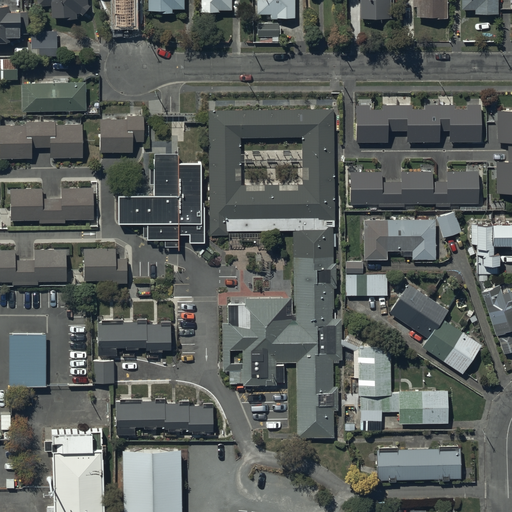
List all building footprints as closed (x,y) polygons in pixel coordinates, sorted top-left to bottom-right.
[(87,2),(87,0),(37,0),(37,5),(51,4),(52,16),(63,15),(63,18),(77,17),(76,12),(80,11),(82,13),(90,4),(87,2)] [(184,0),(148,0),(148,9),(159,9),(159,11),(172,11),(172,8),(184,8),(184,0)] [(231,9),(231,0),(200,0),(201,11),(218,11),(218,9),(231,9)] [(256,0),(257,13),(271,13),(271,18),(281,17),(295,16),(294,0),(256,0)] [(359,0),(359,17),(390,17),(390,0),(359,0)] [(412,0),(413,5),(417,5),(417,16),(432,16),(432,17),(447,17),(446,0),(412,0)] [(497,0),(461,0),(461,8),(475,8),(475,12),(497,12),(497,0)] [(8,4),(0,3),(0,39),(9,40),(9,34),(19,34),(19,33),(28,33),(28,10),(19,11),(19,10),(8,10),(8,4)] [(278,35),(278,23),(258,23),(258,35),(278,35)] [(56,30),(31,31),(31,55),(57,54),(56,30)] [(17,58),(0,57),(0,79),(17,79),(17,58)] [(86,109),(85,81),(22,82),(23,111),(86,109)] [(370,104),(355,104),(356,141),(387,141),(387,130),(407,129),(407,140),(439,140),(439,129),(450,129),(450,140),(480,140),(480,104),(466,104),(466,108),(454,108),(454,104),(424,104),(424,108),(412,108),(412,104),(382,104),(382,109),(370,109),(370,104)] [(334,226),(334,220),(335,219),(333,108),(208,110),(210,235),(228,235),(228,231),(293,231),(333,230),(333,226),(334,226)] [(511,109),(496,109),(497,142),(508,142),(508,161),(497,161),(497,192),(511,191),(511,109)] [(127,118),(100,118),(100,151),(132,151),(132,140),(144,140),(144,114),(127,114),(127,118)] [(26,124),(0,124),(0,157),(32,157),(32,147),(50,147),(50,157),(83,157),(82,124),(55,124),(55,120),(26,121),(26,124)] [(179,152),(153,151),(153,167),(150,167),(150,183),(154,183),(154,194),(118,194),(118,221),(144,221),(144,236),(148,236),(148,238),(166,238),(166,245),(178,245),(178,233),(190,233),(190,241),(204,241),(204,201),(201,201),(201,161),(179,161),(179,152)] [(382,171),(350,171),(350,204),(378,203),(378,206),(404,206),(404,203),(436,203),(436,206),(450,206),(450,203),(478,203),(478,171),(447,171),(447,181),(435,181),(435,187),(432,187),(432,171),(400,171),(401,181),(382,181),(382,171)] [(10,187),(11,220),(39,219),(39,223),(65,223),(65,219),(93,219),(93,186),(61,187),(62,197),(42,197),(42,187),(10,187)] [(454,211),(436,217),(443,236),(461,230),(454,211)] [(436,218),(363,218),(363,260),(388,259),(388,250),(412,250),(412,259),(436,259),(436,218)] [(511,223),(472,224),(473,243),(478,243),(478,272),(498,272),(497,264),(499,264),(499,253),(496,253),(496,245),(511,244),(511,248),(511,223)] [(222,322),(223,370),(229,370),(230,383),(243,383),(243,385),(276,385),(276,362),(296,362),(297,437),(333,437),(333,410),(337,410),(337,386),(333,386),(333,359),(341,359),(341,318),(332,318),(331,308),(334,308),(333,287),(336,287),(336,262),(333,262),(333,230),(293,231),(294,305),(295,305),(295,313),(292,313),(292,296),(245,297),(245,303),(228,304),(228,322),(222,322)] [(116,247),(84,248),(84,280),(113,280),(113,283),(127,282),(127,257),(116,257),(116,247)] [(0,248),(0,281),(12,281),(12,284),(38,284),(38,281),(66,280),(66,248),(34,248),(34,259),(15,259),(15,249),(0,248)] [(362,261),(346,261),(346,273),(363,273),(362,261)] [(387,295),(387,274),(345,274),(345,295),(387,295)] [(446,308),(407,283),(388,312),(427,337),(440,317),(446,308)] [(499,285),(482,291),(496,335),(506,332),(506,331),(511,328),(511,290),(502,294),(499,285)] [(481,344),(440,317),(427,337),(421,346),(462,373),(481,344)] [(172,349),(171,320),(161,320),(161,323),(147,324),(147,318),(137,318),(137,322),(122,322),(122,319),(102,319),(102,322),(98,322),(99,355),(117,354),(117,347),(126,347),(126,349),(138,349),(138,347),(147,347),(147,349),(150,349),(150,352),(163,351),(163,349),(172,349)] [(511,333),(511,332),(498,337),(504,354),(511,351),(511,333)] [(10,333),(10,385),(46,385),(46,333),(29,333),(10,333)] [(390,394),(390,346),(354,346),(355,395),(390,394)] [(114,360),(93,360),(94,382),(114,382),(114,360)] [(447,390),(398,391),(398,423),(448,423),(447,390)] [(215,404),(118,403),(117,434),(215,435),(215,404)] [(103,511),(101,428),(53,428),(54,511),(103,511)] [(461,447),(376,449),(377,480),(462,478),(461,447)] [(183,511),(182,448),(123,449),(123,511),(183,511)]
